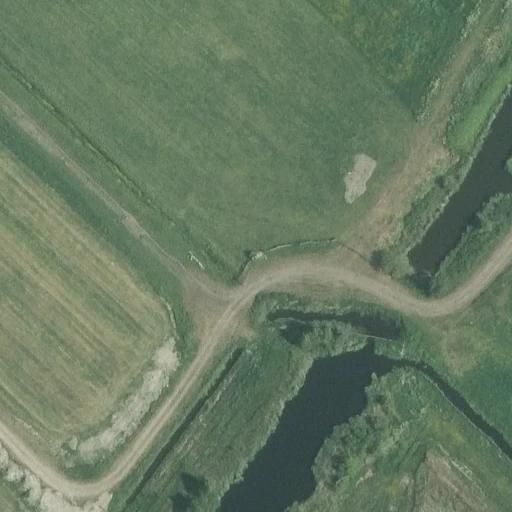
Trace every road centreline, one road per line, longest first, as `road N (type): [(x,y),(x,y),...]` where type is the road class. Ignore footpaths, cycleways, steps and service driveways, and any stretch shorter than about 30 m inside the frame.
road 1 (track): [(0,437),(44,483),(88,497),(128,462),(240,298),(295,271),(346,276)]
road 2 (track): [(346,276),(435,313),(464,299),(511,247)]
